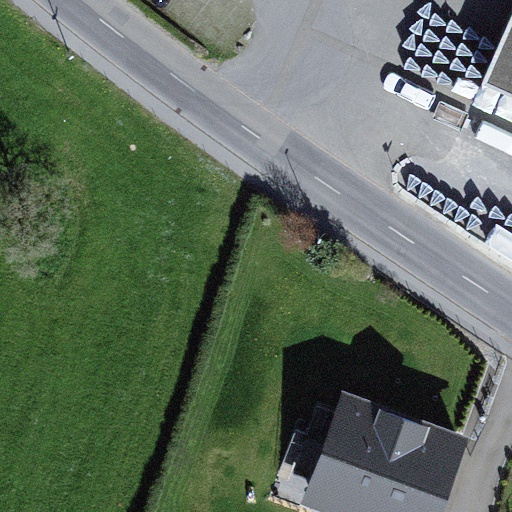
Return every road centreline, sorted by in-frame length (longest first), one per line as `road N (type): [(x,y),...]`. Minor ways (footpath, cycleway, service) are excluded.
road 1 (residential): [(75,0),(276,152),(511,309)]
road 2 (unknown): [(277,30),(511,143)]
